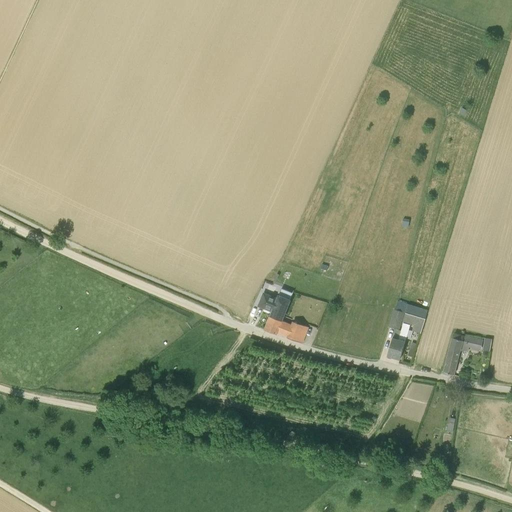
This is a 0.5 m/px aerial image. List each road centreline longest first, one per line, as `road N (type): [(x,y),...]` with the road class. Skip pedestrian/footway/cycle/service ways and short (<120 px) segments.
road 1 (track): [(0,388),(267,438),(511,501)]
road 2 (unclassified): [(230,322),(364,364),(511,389)]
road 3 (track): [(0,220),(230,322)]
